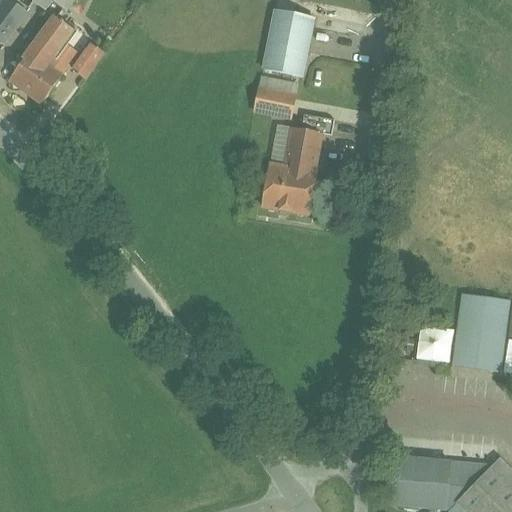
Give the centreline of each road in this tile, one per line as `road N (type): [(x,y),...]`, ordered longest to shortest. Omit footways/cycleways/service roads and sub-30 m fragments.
road 1 (residential): [(0,127),(198,363),(292,490)]
road 2 (unclassified): [(389,0),(368,428)]
